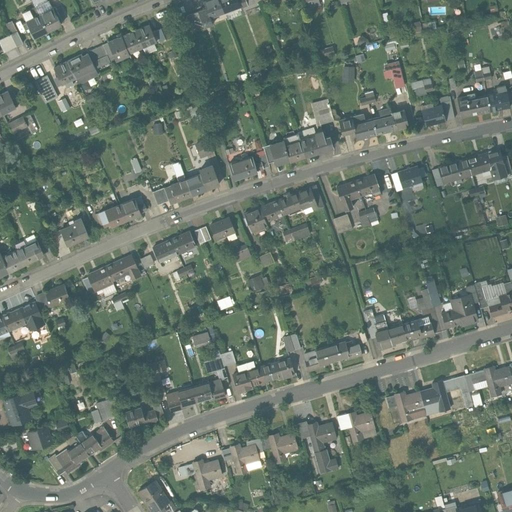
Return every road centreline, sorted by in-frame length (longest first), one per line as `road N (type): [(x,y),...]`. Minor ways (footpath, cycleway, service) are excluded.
road 1 (residential): [(0,296),(273,183),(511,124)]
road 2 (residential): [(107,472),(200,422),(511,329)]
road 3 (residential): [(0,77),(164,0)]
